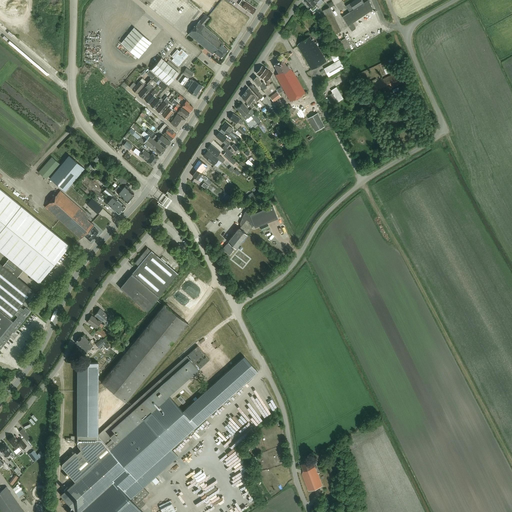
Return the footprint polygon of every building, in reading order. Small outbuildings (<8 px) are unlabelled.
[(252,14),(256,8),(244,0),(241,0),(238,4),(252,14)] [(315,5),(319,0),(304,0),(311,8),(313,11),(317,7),(315,5)] [(350,12),(343,17),(348,26),(349,26),(352,31),(355,29),(356,27),(353,23),(373,9),(369,0),(367,0),(364,2),(362,0),(355,0),(346,6),(350,12)] [(323,10),(335,34),(342,31),(330,7),(323,10)] [(214,52),(220,57),(221,57),(228,50),(221,44),(222,43),(218,39),(218,38),(204,26),(210,18),(205,14),(188,34),(212,54),(214,52)] [(151,43),(134,29),(122,43),(139,57),(151,43)] [(297,45),(301,50),(312,70),(327,61),(315,42),(315,43),(313,39),(312,39),(310,36),(300,42),(297,45)] [(179,66),(188,55),(181,49),(179,51),(177,49),(171,56),(174,58),(172,60),(179,66)] [(329,77),(345,67),(337,53),(331,56),(335,62),(324,68),(329,77)] [(42,58),(57,71),(59,69),(44,56),(42,58)] [(152,68),(153,70),(168,83),(177,72),(175,70),(177,68),(168,60),(166,63),(161,58),(152,68)] [(290,101),(305,93),(293,71),(292,72),(290,68),(290,69),(287,65),(286,66),(282,59),(279,61),(277,62),(277,63),(274,64),(279,73),(275,75),(290,101)] [(262,66),(259,69),(269,77),(272,73),(262,66)] [(182,73),(190,79),(194,73),(186,67),(182,73)] [(259,69),(256,73),(267,81),(269,77),(259,69)] [(147,73),(153,79),(155,76),(149,70),(147,73)] [(386,91),(403,82),(402,79),(403,78),(401,74),(400,75),(398,72),(371,84),(377,95),(386,91)] [(263,90),(265,89),(267,88),(263,82),(262,83),(260,79),(257,77),(253,80),(255,83),(258,86),(260,85),(263,90)] [(196,95),(202,86),(191,78),(190,79),(193,81),(188,90),(196,95)] [(132,90),(137,94),(145,84),(140,80),(132,90)] [(162,81),(159,85),(164,90),(168,86),(162,81)] [(148,85),(139,95),(143,99),(153,87),(149,83),(148,85)] [(252,84),(251,84),(250,85),(250,86),(249,87),(260,99),(263,96),(258,91),(259,90),(256,86),(255,87),(252,84)] [(334,104),(343,98),(336,87),(331,90),(333,92),(326,96),(329,101),(331,99),(334,104)] [(248,88),(244,92),(252,100),(254,99),(257,102),(258,101),(259,100),(248,88)] [(154,90),(151,93),(145,100),(149,104),(156,96),(154,95),(157,92),(154,90)] [(244,92),(241,97),(252,108),(254,106),(250,103),(252,100),(244,92)] [(281,97),(277,92),(270,97),(274,102),(281,97)] [(269,106),(272,104),(267,96),(263,99),(269,106)] [(155,109),(161,102),(157,98),(151,105),(155,109)] [(171,105),(175,100),(173,98),(170,101),(167,99),(164,101),(156,110),(160,113),(161,112),(162,113),(167,107),(167,106),(168,105),(169,104),(171,105)] [(190,112),(193,108),(189,104),(190,103),(186,101),(182,106),(190,112)] [(243,116),(249,111),(242,103),(236,108),(243,116)] [(291,105),(284,109),(288,115),(294,111),(291,105)] [(143,110),(143,111),(150,116),(152,113),(145,107),(143,110)] [(186,118),(190,113),(182,107),(177,112),(180,115),(181,114),(186,118)] [(167,118),(173,112),(169,108),(162,115),(165,118),(166,117),(167,118)] [(256,123),(260,120),(254,112),(251,115),(256,123)] [(241,124),(243,121),(241,120),(242,119),(240,118),(233,113),(229,119),(236,123),(237,121),(241,124)] [(316,131),(325,126),(317,113),(308,118),(316,131)] [(179,129),(186,120),(177,114),(171,123),(179,129)] [(174,137),(176,134),(171,130),(171,129),(164,123),(161,127),(164,130),(172,136),(172,135),(174,137)] [(240,139),(237,136),(231,131),(233,129),(225,123),(221,128),(229,134),(228,135),(234,140),(233,141),(236,144),(240,139)] [(139,135),(131,128),(129,131),(137,138),(139,135)] [(171,140),(174,137),(172,135),(172,136),(164,130),(162,133),(171,140)] [(219,132),(216,136),(225,144),(227,146),(230,143),(225,139),(226,137),(223,134),(222,135),(219,132)] [(165,148),(171,142),(162,135),(157,141),(165,148)] [(165,149),(154,139),(151,137),(150,136),(147,139),(145,141),(140,138),(138,140),(143,144),(144,144),(145,142),(160,155),(163,152),(165,149)] [(126,141),(123,145),(129,150),(133,146),(126,141)] [(211,144),(207,149),(223,162),(225,159),(219,153),(220,152),(211,144)] [(155,162),(159,158),(152,153),(151,155),(143,149),(141,152),(155,162)] [(213,165),(218,159),(207,151),(203,156),(207,159),(207,160),(213,165)] [(152,166),(155,162),(141,152),(139,155),(146,161),(152,166)] [(223,155),(233,164),(236,161),(225,152),(223,155)] [(66,192),(86,169),(71,156),(51,179),(66,192)] [(52,157),(38,172),(46,179),(59,164),(52,157)] [(199,160),(194,167),(197,170),(204,175),(209,169),(206,167),(207,166),(199,160)] [(197,170),(192,175),(198,180),(200,177),(206,181),(208,178),(204,175),(197,170)] [(128,180),(121,175),(121,174),(117,171),(115,174),(117,175),(114,178),(117,180),(124,186),(128,180)] [(130,199),(134,195),(134,193),(130,190),(131,189),(126,185),(122,189),(118,185),(114,190),(121,197),(127,203),(129,202),(130,201),(130,199)] [(23,319),(29,312),(24,309),(22,311),(18,308),(33,290),(17,277),(23,269),(26,272),(39,282),(69,245),(0,188),(0,250),(9,258),(3,265),(0,262),(0,348),(1,348),(11,337),(10,336),(14,331),(15,332),(24,320),(23,319)] [(112,197),(110,199),(107,203),(119,213),(122,210),(126,206),(117,199),(117,198),(114,195),(115,194),(107,188),(104,191),(112,197)] [(60,190),(45,207),(81,239),(84,236),(87,238),(90,240),(93,238),(96,235),(96,234),(98,232),(93,226),(94,225),(88,220),(89,218),(86,215),(86,214),(60,190)] [(240,228),(239,227),(228,241),(236,248),(247,234),(247,233),(253,226),(254,225),(255,228),(278,218),(273,205),(254,213),(248,210),(245,211),(248,218),(240,228)] [(233,250),(231,248),(232,245),(228,242),(226,244),(222,249),(229,254),(233,250)] [(178,273),(165,262),(167,260),(163,256),(160,258),(147,247),(134,262),(138,266),(126,280),(120,287),(131,297),(146,310),(178,273)] [(125,402),(188,324),(164,304),(101,382),(125,402)] [(100,308),(95,315),(105,322),(109,317),(100,308)] [(96,328),(101,321),(91,315),(87,322),(96,328)] [(105,338),(108,334),(99,327),(96,331),(105,338)] [(125,341),(130,335),(126,331),(121,337),(125,341)] [(93,346),(84,335),(75,342),(80,347),(80,348),(84,353),(90,349),(94,354),(99,349),(95,344),(93,346)] [(106,342),(104,338),(102,340),(101,339),(95,343),(99,348),(105,343),(106,342)] [(105,343),(99,348),(100,350),(101,350),(102,352),(110,346),(106,342),(105,343)] [(159,480),(156,476),(178,456),(171,448),(257,371),(243,356),(182,411),(168,396),(209,359),(201,350),(201,349),(198,345),(98,434),(98,362),(77,363),(77,453),(76,453),(75,452),(62,463),(62,467),(75,482),(61,495),(75,511),(143,511),(140,509),(145,504),(142,499),(149,493),(144,487),(152,480),(156,484),(159,480)] [(185,402),(180,396),(177,399),(182,405),(185,402)] [(259,423),(279,407),(275,402),(268,408),(265,405),(258,410),(261,414),(255,418),(259,423)] [(220,441),(223,444),(253,419),(243,408),(241,410),(245,414),(238,420),(234,415),(222,424),(224,426),(219,430),(222,434),(220,437),(222,439),(220,441)] [(30,438),(22,429),(19,431),(27,441),(30,438)] [(13,436),(8,440),(10,442),(11,443),(10,444),(13,447),(16,450),(20,446),(23,449),(27,445),(22,439),(18,441),(17,439),(17,440),(13,436)] [(12,458),(16,456),(10,449),(5,444),(2,446),(3,447),(0,449),(5,456),(8,453),(12,458)] [(6,469),(9,467),(2,458),(2,459),(0,456),(0,464),(1,463),(6,469)] [(312,464),(311,461),(301,464),(304,471),(302,474),(309,491),(323,486),(318,473),(317,473),(316,468),(317,467),(316,463),(312,464)] [(17,466),(14,469),(20,477),(23,473),(17,466)] [(195,488),(200,484),(198,480),(195,482),(193,479),(180,487),(184,493),(194,486),(195,488)] [(23,511),(6,486),(2,489),(0,486),(0,508),(2,511),(23,511)] [(248,500),(241,504),(245,509),(252,505),(248,500)] [(159,506),(162,511),(175,511),(170,501),(159,506)]
